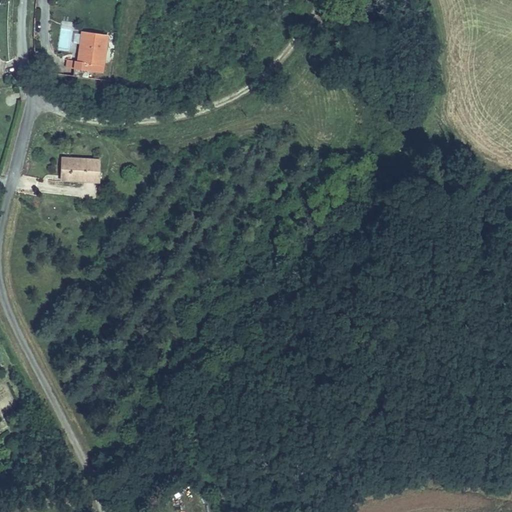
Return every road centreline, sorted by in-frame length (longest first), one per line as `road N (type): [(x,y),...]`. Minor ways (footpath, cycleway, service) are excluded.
road 1 (unclassified): [(0,275),(12,334),(103,490),(106,511)]
road 2 (unclassified): [(21,0),(21,59),(34,85),(2,158),(0,182)]
